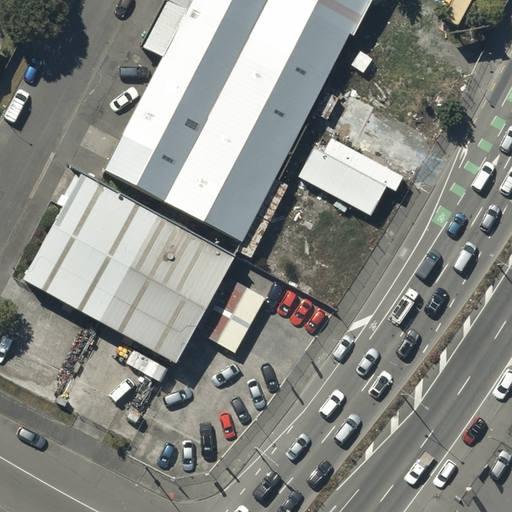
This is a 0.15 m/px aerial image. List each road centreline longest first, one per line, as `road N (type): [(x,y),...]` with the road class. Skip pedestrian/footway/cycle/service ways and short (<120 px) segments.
road 1 (primary): [(262,511),(397,339),(511,155)]
road 2 (primary): [(511,313),(372,511)]
road 3 (residential): [(98,0),(0,192)]
